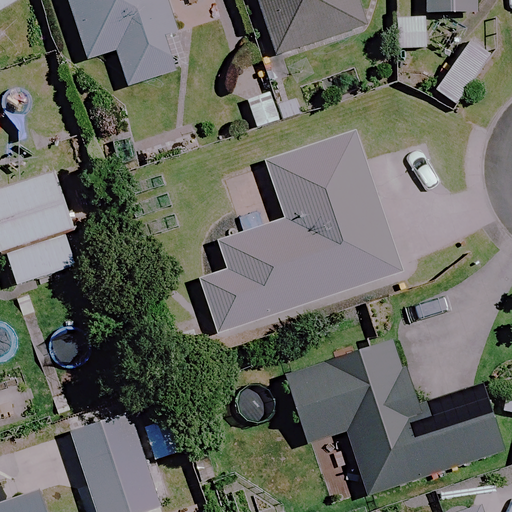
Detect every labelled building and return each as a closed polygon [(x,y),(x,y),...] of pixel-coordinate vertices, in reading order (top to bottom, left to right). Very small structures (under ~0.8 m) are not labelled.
[(0,0),(0,17),(25,2),(23,0),(0,0)] [(67,0),(88,62),(115,53),(127,89),(188,70),(165,0),(67,0)] [(256,0),(274,58),(362,31),(352,0),(256,0)] [(423,0),(424,16),(476,17),(476,0),(423,0)] [(404,274),(357,135),(265,167),(284,223),(218,246),(228,274),(199,283),(218,338),(404,274)] [(0,193),(0,259),(4,258),(14,289),(73,271),(63,236),(74,232),(56,176),(0,193)] [(416,411),(393,343),(285,380),(308,447),(345,435),(367,501),(507,453),(485,388),(416,411)] [(151,455),(134,405),(82,423),(98,472),(151,455)] [(0,507),(0,511),(43,511),(38,495),(0,507)]
